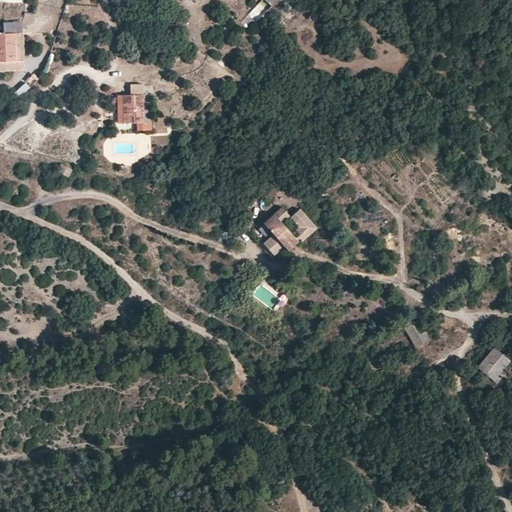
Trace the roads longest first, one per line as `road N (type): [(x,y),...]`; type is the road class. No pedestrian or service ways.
road 1 (track): [(511,312),(461,318),(345,268),(262,263),(99,192),(27,210),(0,200)]
road 2 (track): [(302,511),(258,379),(37,207)]
road 3 (track): [(461,318),(460,361),(474,417),(511,508)]
